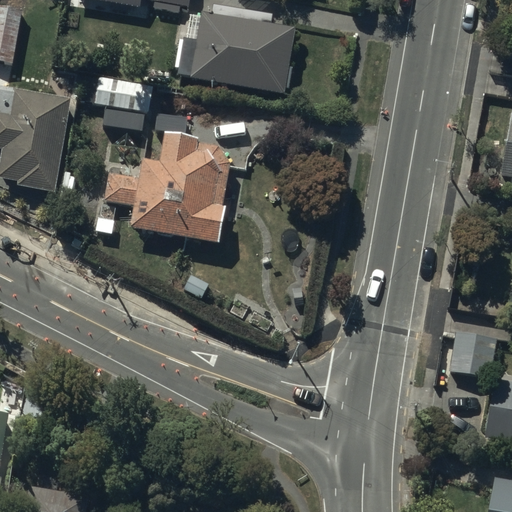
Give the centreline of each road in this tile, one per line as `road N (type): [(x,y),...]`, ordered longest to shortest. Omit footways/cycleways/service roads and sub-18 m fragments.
road 1 (tertiary): [(437,0),(366,436)]
road 2 (tertiary): [(366,436),(233,389),(0,275)]
